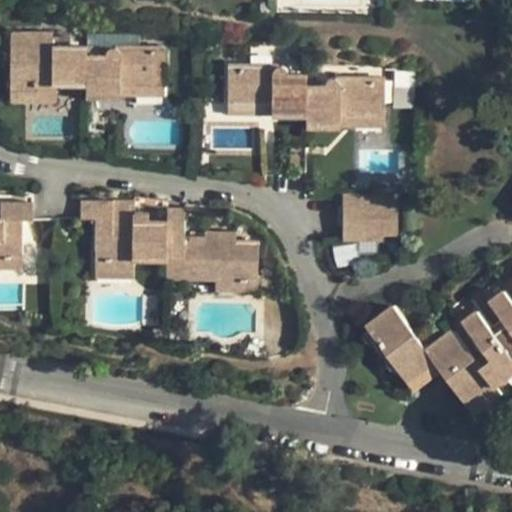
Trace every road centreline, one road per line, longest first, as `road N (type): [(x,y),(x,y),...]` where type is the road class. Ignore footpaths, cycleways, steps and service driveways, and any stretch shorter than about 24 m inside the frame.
road 1 (residential): [(321,299),(297,242),(259,202),(194,182),(70,170),(0,143)]
road 2 (residential): [(329,434),(0,379)]
road 3 (residential): [(321,299),(410,273),(499,231),(511,233)]
road 4 (residential): [(511,466),(329,434)]
road 5 (residential): [(329,434),(321,299)]
